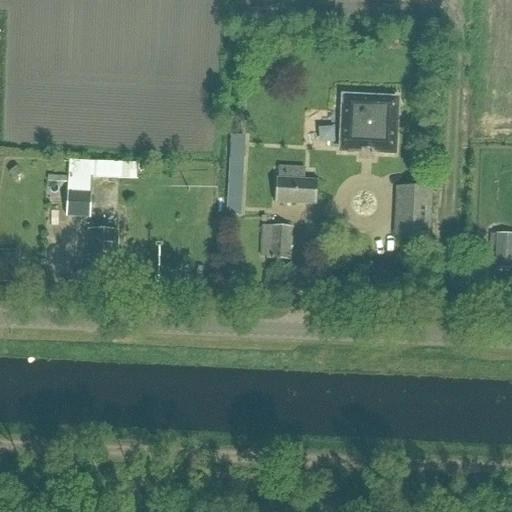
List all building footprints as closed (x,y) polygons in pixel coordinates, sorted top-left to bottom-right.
[(396,101),(343,99),(340,152),(393,155),(396,101)] [(304,170),(279,168),(278,181),(275,180),(274,204),(316,206),(317,182),(304,182),(304,170)] [(91,182),(68,181),(66,218),(89,219),(91,182)] [(398,187),(395,238),(431,240),(433,189),(398,187)] [(291,229),(272,228),(271,261),(290,261),(291,229)] [(116,232),(86,230),(84,282),(114,283),(116,232)] [(511,235),(497,235),(495,270),(511,270),(511,257),(511,235)]
